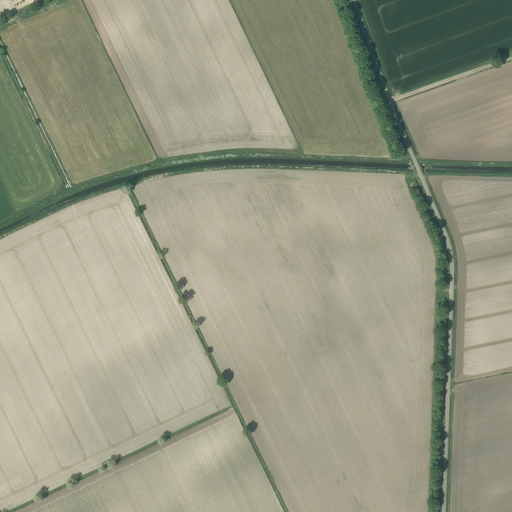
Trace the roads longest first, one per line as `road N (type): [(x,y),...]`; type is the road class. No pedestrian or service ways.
road 1 (unclassified): [(440,511),(448,260),(350,0)]
road 2 (track): [(511,57),(389,101)]
